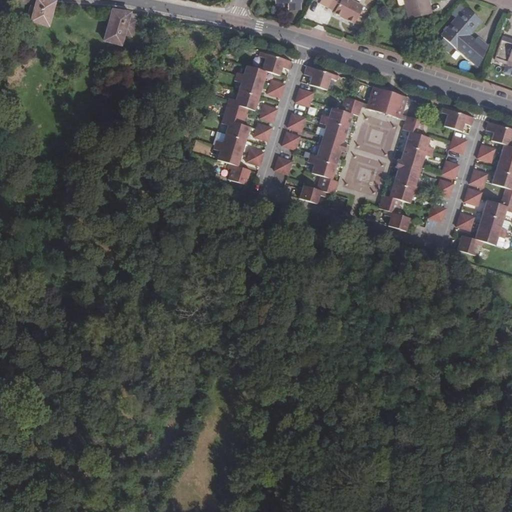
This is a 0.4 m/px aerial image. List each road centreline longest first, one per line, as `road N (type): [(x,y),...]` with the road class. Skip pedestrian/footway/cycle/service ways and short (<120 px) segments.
road 1 (tertiary): [(307,41),(488,100)]
road 2 (residential): [(261,183),(307,41)]
road 3 (residential): [(444,239),(488,100)]
